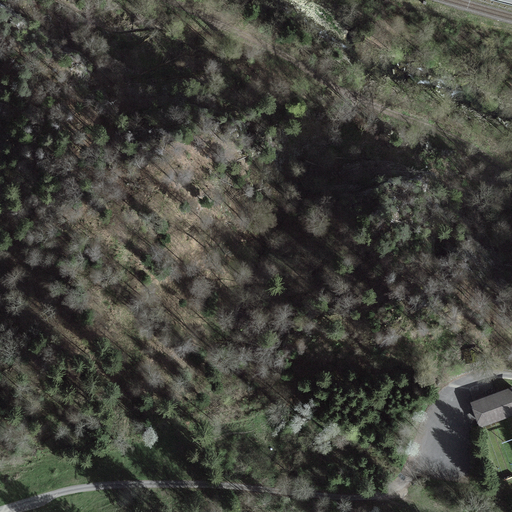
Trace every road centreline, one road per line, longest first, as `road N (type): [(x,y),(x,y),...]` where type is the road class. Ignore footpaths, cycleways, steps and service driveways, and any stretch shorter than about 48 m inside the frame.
road 1 (track): [(0,510),(131,484),(370,501),(396,485),(469,383),(511,377)]
road 2 (track): [(169,0),(511,173)]
